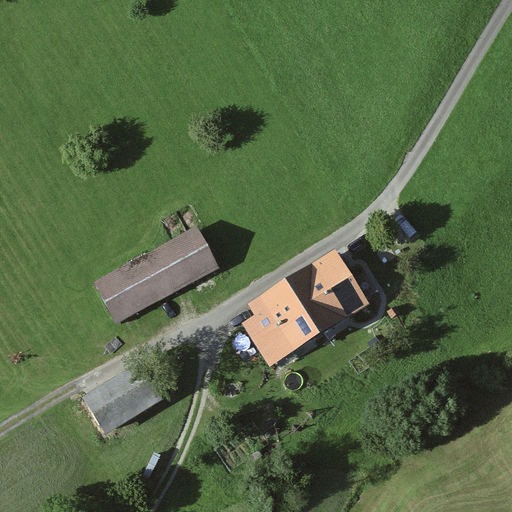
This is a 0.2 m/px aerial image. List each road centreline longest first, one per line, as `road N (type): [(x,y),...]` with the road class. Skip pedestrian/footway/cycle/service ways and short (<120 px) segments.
road 1 (unclassified): [(511,8),(397,198),(218,327)]
road 2 (track): [(218,327),(0,435)]
road 3 (track): [(218,327),(205,410),(152,511)]
